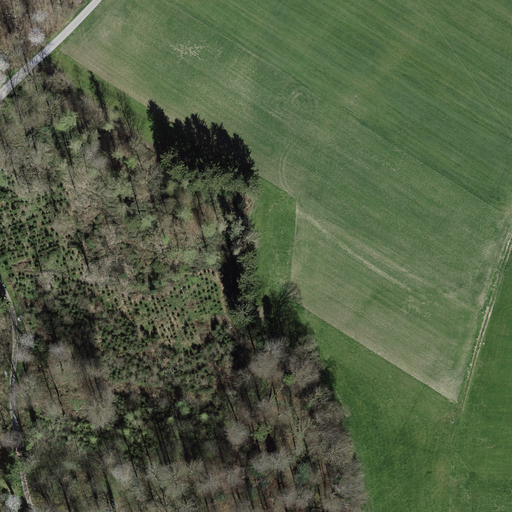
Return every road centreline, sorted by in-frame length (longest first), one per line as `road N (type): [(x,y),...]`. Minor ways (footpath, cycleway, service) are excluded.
road 1 (track): [(0,283),(31,391),(30,440),(48,511)]
road 2 (unclassified): [(97,0),(0,105)]
